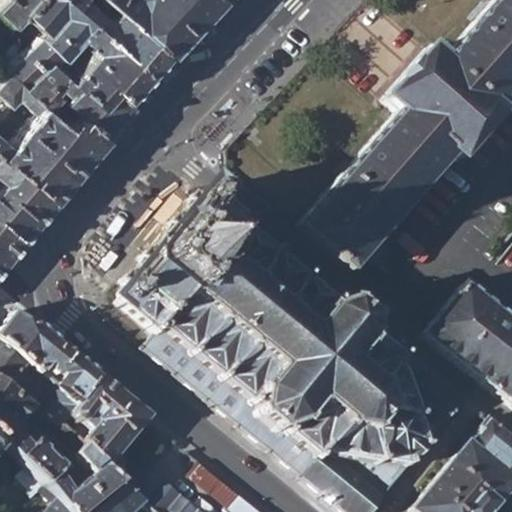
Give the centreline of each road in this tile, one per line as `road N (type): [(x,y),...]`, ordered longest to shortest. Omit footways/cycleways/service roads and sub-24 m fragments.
road 1 (secondary): [(298,511),(11,278),(147,125),(252,27)]
road 2 (residential): [(378,318),(511,427)]
